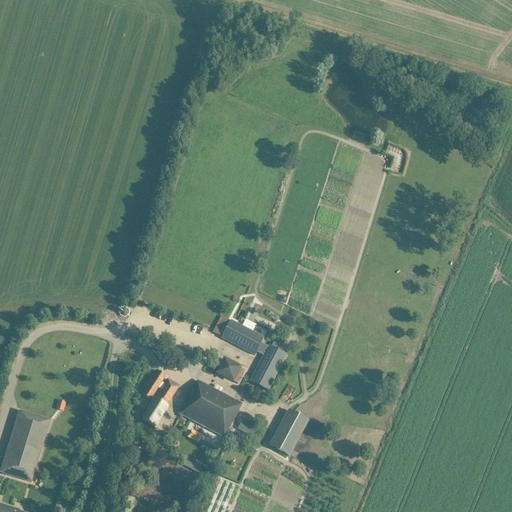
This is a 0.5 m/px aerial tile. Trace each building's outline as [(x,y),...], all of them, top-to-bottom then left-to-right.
[(129,311),(128,309),(129,306),(122,303),(121,307),(119,307),(118,311),(120,315),(124,317),(128,315),(129,311)] [(220,317),(212,332),(222,337),(221,338),(254,356),(256,353),(263,356),(250,383),(268,392),(287,356),(269,346),(268,347),(261,344),(263,339),(230,321),(230,322),(220,317)] [(233,384),(241,368),(223,359),(215,374),(233,384)] [(148,388),(143,396),(150,401),(165,377),(156,371),(146,387),(148,388)] [(178,388),(173,384),(167,380),(141,420),(154,428),(167,407),(166,407),(178,388)] [(180,415),(180,416),(224,438),(242,405),(197,382),(180,415)] [(62,399),(69,402),(72,392),(64,390),(62,399)] [(58,401),(55,410),(62,412),(65,403),(58,401)] [(287,411),(268,447),(289,458),(308,422),(287,411)] [(19,412),(0,472),(0,474),(31,484),(50,421),(19,412)] [(248,413),(244,422),(257,427),(260,419),(248,413)] [(252,438),(256,431),(241,423),(237,430),(252,438)] [(134,458),(139,449),(132,445),(127,455),(134,458)] [(185,461),(183,466),(199,475),(202,470),(185,461)]
